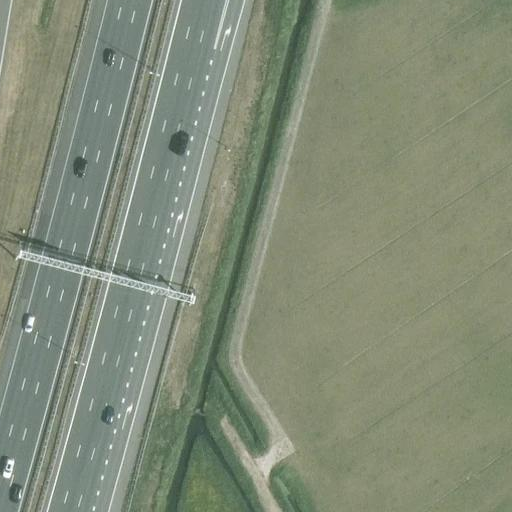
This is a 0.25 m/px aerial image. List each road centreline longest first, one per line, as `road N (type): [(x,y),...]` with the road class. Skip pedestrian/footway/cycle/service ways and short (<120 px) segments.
road 1 (track): [(328,0),(233,359),(284,441),(256,476),(275,511)]
road 2 (motorway): [(126,0),(0,494)]
road 3 (motorway): [(69,511),(137,249)]
road 4 (motorway): [(137,249),(218,63),(235,0)]
road 5 (motorway): [(137,249),(201,0)]
